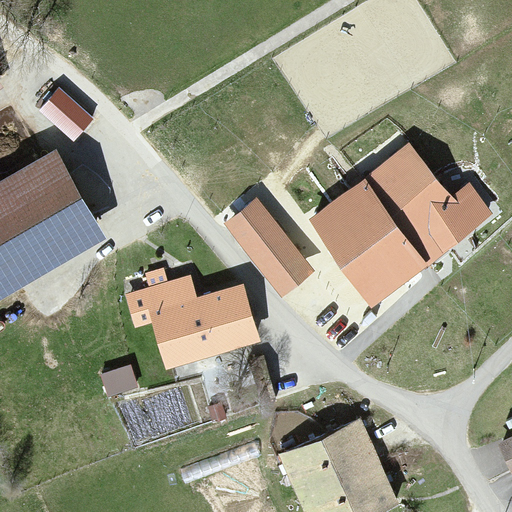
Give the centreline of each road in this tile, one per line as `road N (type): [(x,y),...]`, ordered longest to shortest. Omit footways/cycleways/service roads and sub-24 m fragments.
road 1 (unclassified): [(456,419),(401,413),(335,371),(104,104),(0,16)]
road 2 (track): [(129,132),(349,0)]
